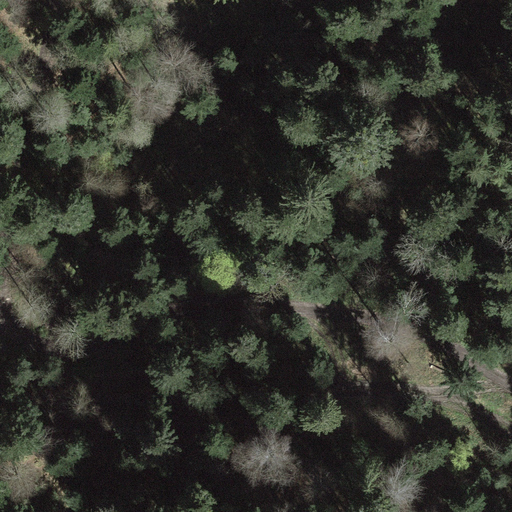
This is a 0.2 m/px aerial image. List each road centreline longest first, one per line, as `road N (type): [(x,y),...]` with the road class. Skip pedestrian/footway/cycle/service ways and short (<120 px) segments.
road 1 (track): [(56,0),(6,264),(15,320),(31,337),(82,349),(163,309),(217,299),(343,310),(453,336),(511,361)]
road 2 (track): [(511,391),(322,391),(251,438),(200,511)]
